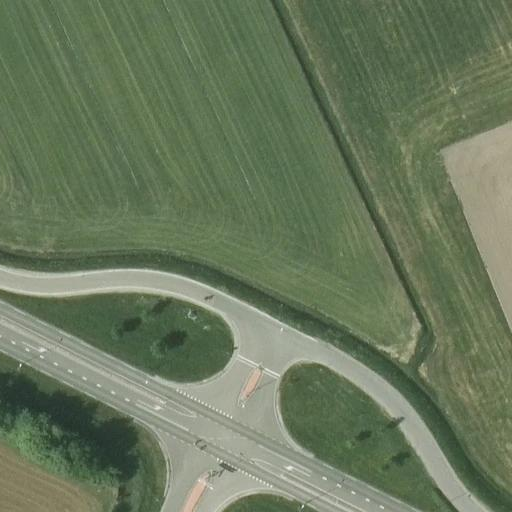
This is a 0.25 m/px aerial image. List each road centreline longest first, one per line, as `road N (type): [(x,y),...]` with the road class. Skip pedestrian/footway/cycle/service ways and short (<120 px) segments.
road 1 (unclassified): [(261,325),(159,282),(0,280)]
road 2 (unclassified): [(471,511),(373,383),(288,338)]
road 3 (primary): [(215,418),(0,309)]
road 4 (primary): [(0,343),(203,445)]
road 5 (primary): [(403,511),(245,432)]
